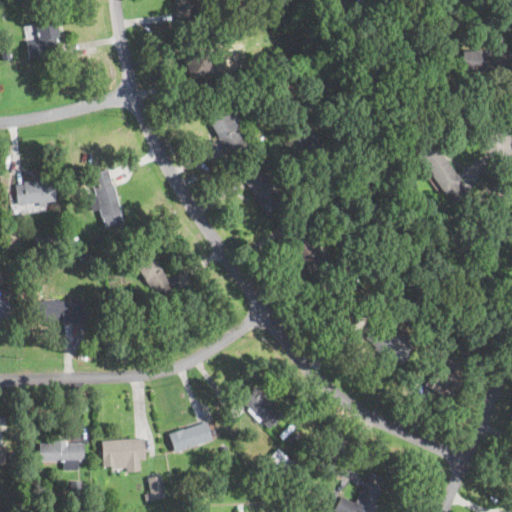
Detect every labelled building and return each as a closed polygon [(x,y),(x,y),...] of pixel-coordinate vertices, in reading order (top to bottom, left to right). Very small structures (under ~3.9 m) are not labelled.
[(173,0),(176,20),(197,17),(194,0),(173,0)] [(61,55),(56,20),(33,23),(34,37),(25,38),(28,59),(61,55)] [(502,39),(491,39),(491,48),(459,48),(459,70),(511,70),(511,50),(502,50),(502,39)] [(205,47),(181,53),(187,80),(212,73),(205,47)] [(246,143),(227,103),(206,113),(225,153),(246,143)] [(295,138),(306,152),(319,142),(309,128),(295,138)] [(435,144),(418,155),(451,202),(468,190),(435,144)] [(266,214),(284,203),(255,159),(237,170),(266,214)] [(108,167),(89,171),(105,226),(122,221),(108,167)] [(14,181),(14,203),(55,202),(54,180),(14,181)] [(307,231),(288,243),(309,275),(328,262),(307,231)] [(171,289),(153,252),(134,261),(153,298),(171,289)] [(0,321),(10,321),(10,298),(0,298),(0,321)] [(34,299),(34,319),(86,319),(86,299),(34,299)] [(386,322),(372,343),(401,363),(415,343),(386,322)] [(460,365),(438,355),(425,384),(447,394),(460,365)] [(255,384),(240,399),(268,427),(283,412),(255,384)] [(212,439),(206,420),(168,431),(173,450),(212,439)] [(144,459),(144,438),(101,438),(101,469),(139,469),(139,459),(144,459)] [(82,462),(83,441),(37,441),(37,462),(82,462)] [(290,464),(279,449),(266,459),(277,474),(290,464)] [(144,476),(148,498),(165,495),(160,473),(144,476)] [(371,511),(385,491),(366,479),(345,511),(371,511)]
